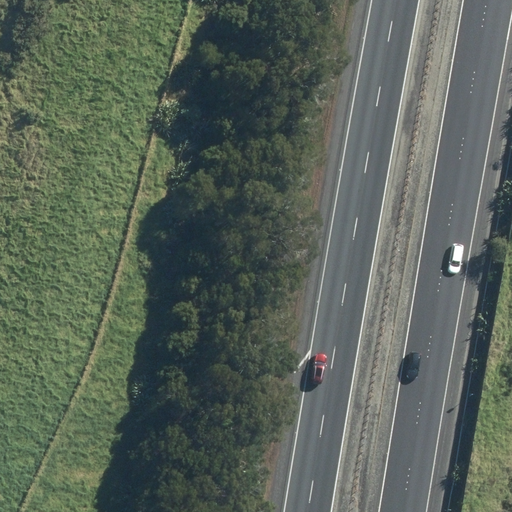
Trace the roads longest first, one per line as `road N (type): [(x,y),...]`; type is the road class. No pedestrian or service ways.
road 1 (motorway): [(306,511),(397,0)]
road 2 (motorway): [(490,0),(403,511)]
